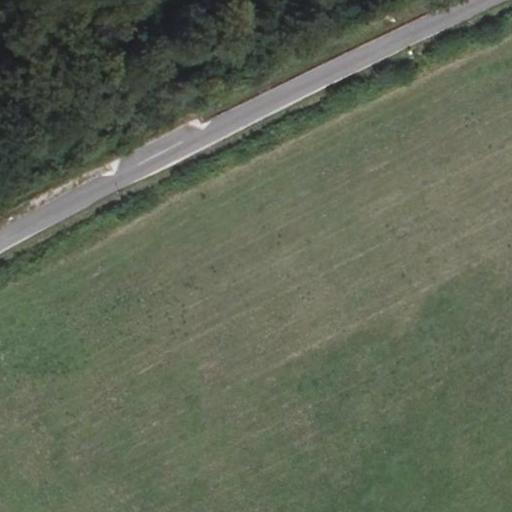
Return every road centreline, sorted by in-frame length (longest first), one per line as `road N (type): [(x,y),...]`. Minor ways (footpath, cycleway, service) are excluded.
road 1 (unclassified): [(201,136),(481,0)]
road 2 (unclassified): [(0,238),(118,177)]
